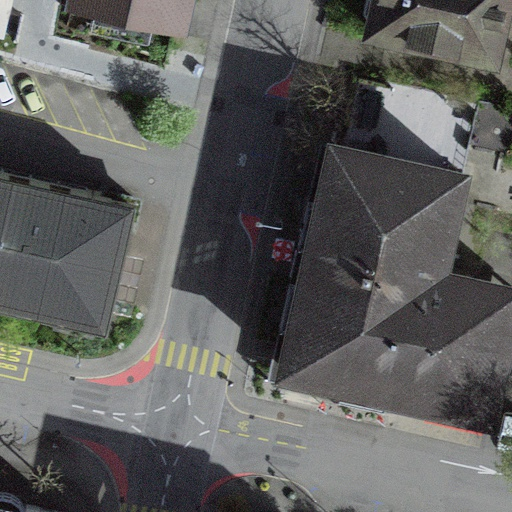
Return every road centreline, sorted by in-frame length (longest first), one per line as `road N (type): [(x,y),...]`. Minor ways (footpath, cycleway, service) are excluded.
road 1 (residential): [(270,0),(177,431)]
road 2 (residential): [(177,431),(511,496)]
road 3 (residential): [(0,391),(177,431)]
